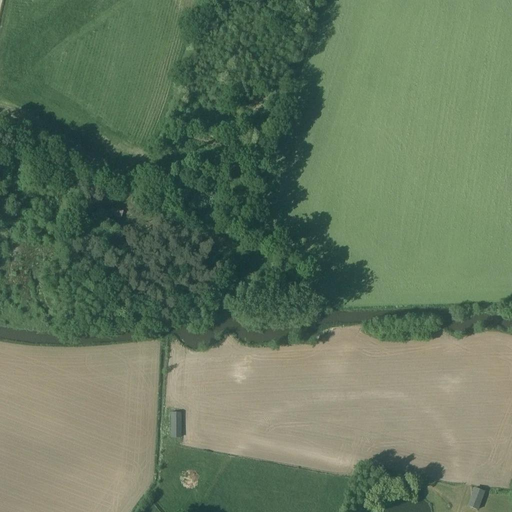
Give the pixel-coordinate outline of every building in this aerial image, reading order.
[(326,365),(336,370),(347,345),(337,340),(326,365)] [(234,401),(241,378),(230,375),(224,398),(234,401)] [(445,384),(438,395),(443,398),(449,387),(445,384)] [(181,438),(181,413),(170,413),(170,438),(181,438)] [(473,488),(467,507),(477,511),(485,492),(473,488)]
